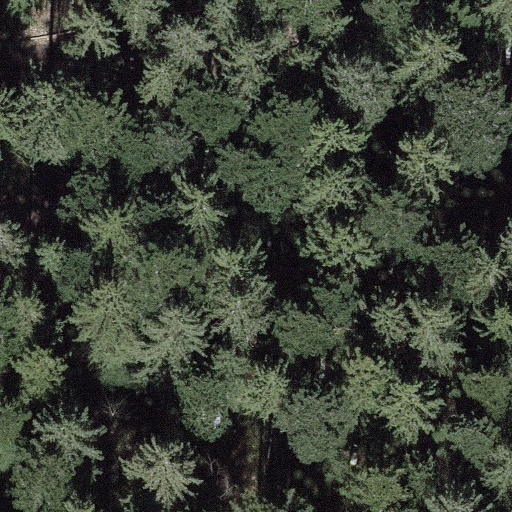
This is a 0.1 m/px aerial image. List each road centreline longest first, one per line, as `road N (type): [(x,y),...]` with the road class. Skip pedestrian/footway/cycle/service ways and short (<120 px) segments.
road 1 (track): [(352,0),(217,52),(0,61)]
road 2 (track): [(217,52),(119,144),(0,238)]
